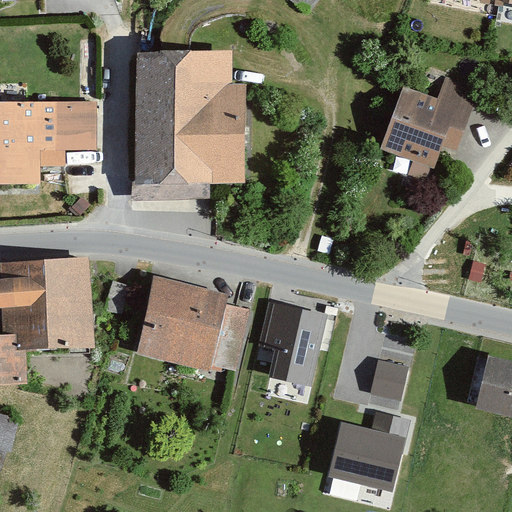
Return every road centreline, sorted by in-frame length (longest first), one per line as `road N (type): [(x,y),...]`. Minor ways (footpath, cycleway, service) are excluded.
road 1 (tertiary): [(0,246),(105,240),(392,296)]
road 2 (residential): [(392,296),(473,188),(511,192)]
road 3 (tertiary): [(392,296),(511,321)]
